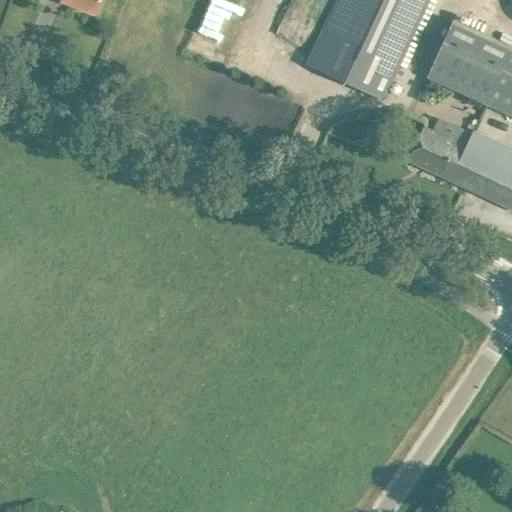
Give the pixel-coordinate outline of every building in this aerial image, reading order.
[(61,0),(61,1),(96,15),(101,0),(61,0)] [(337,0),(308,66),(382,100),(428,0),(337,0)] [(511,45),(454,19),(427,76),(511,115),(511,45)] [(188,46),(226,62),(236,36),(198,20),(188,46)] [(444,122),(439,134),(423,127),(408,161),(511,209),(511,149),(473,131),(472,134),(444,122)]
